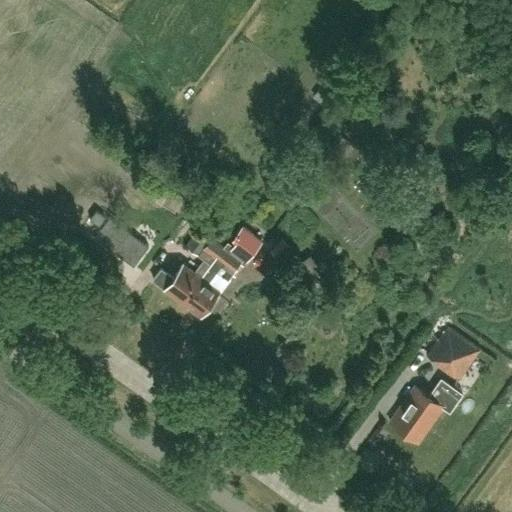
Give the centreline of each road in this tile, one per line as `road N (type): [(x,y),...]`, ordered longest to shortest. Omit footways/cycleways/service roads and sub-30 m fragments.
road 1 (unclassified): [(330,511),(0,279)]
road 2 (unclassified): [(247,511),(0,339)]
